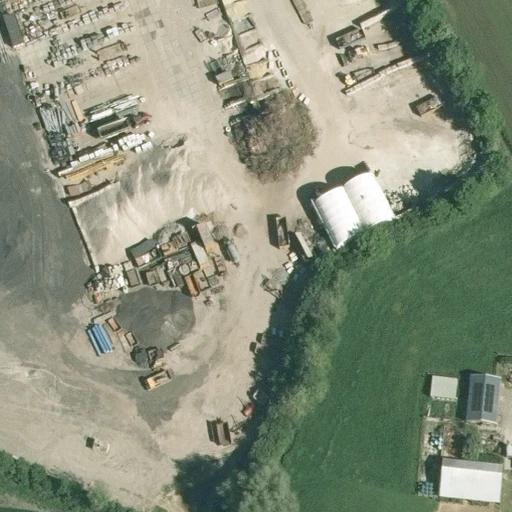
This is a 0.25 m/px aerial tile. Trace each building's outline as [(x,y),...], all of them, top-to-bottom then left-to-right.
[(229,0),(232,20),(254,16),(251,0),(229,0)] [(216,35),(225,52),(243,42),(234,25),(216,35)] [(62,99),(94,99),(94,82),(62,82),(62,99)] [(95,101),(70,108),(75,124),(100,116),(95,101)] [(149,113),(80,135),(84,147),(153,125),(149,113)] [(279,134),(261,144),(281,178),(298,168),(279,134)] [(117,169),(144,158),(137,142),(110,154),(117,169)] [(178,167),(194,154),(188,146),(172,159),(178,167)] [(180,171),(162,179),(166,188),(184,180),(180,171)] [(172,201),(177,214),(201,205),(196,192),(172,201)] [(209,225),(233,218),(229,203),(205,210),(209,225)] [(430,398),(454,401),(456,382),(431,379),(430,398)] [(467,423),(495,426),(499,382),(471,379),(467,423)] [(56,412),(62,422),(71,416),(58,395),(36,409),(43,420),(56,412)] [(449,501),(499,505),(503,468),(443,462),(440,488),(450,489),(449,501)]
